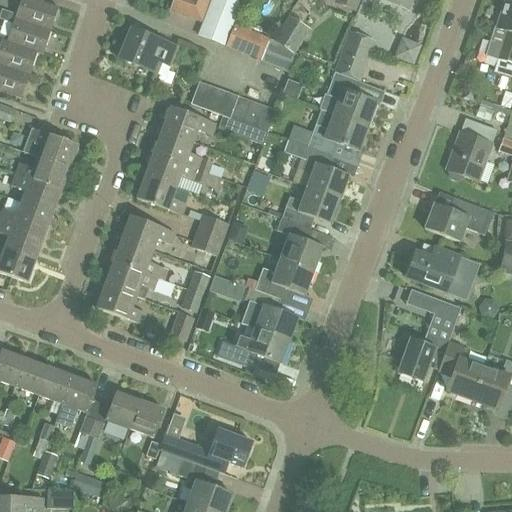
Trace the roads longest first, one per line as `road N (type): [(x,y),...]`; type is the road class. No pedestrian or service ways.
road 1 (residential): [(309,426),(466,0)]
road 2 (residential): [(57,330),(123,141),(123,123),(73,103),(101,7)]
road 3 (residential): [(309,426),(57,330)]
road 4 (residential): [(511,456),(410,450),(309,426)]
